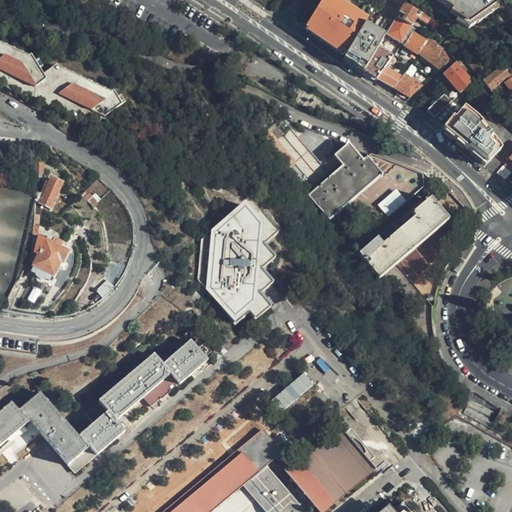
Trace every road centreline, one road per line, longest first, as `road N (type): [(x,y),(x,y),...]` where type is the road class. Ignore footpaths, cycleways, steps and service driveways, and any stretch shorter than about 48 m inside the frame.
road 1 (residential): [(0,323),(64,328),(98,317),(125,291),(143,255),(140,212),(113,177),(0,101)]
road 2 (secondary): [(210,0),(417,142),(499,224)]
road 3 (secondary): [(511,205),(404,118),(230,0)]
road 4 (tertiary): [(498,381),(460,340),(455,306),(470,271)]
